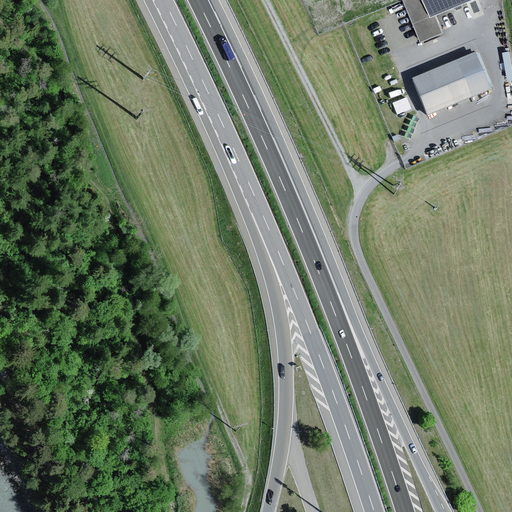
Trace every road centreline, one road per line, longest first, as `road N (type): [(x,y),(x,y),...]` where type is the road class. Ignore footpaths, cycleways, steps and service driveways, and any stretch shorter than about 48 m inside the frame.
road 1 (motorway): [(440,511),(276,133),(246,103)]
road 2 (motorway): [(406,511),(324,280),(246,103)]
road 3 (unclassified): [(401,161),(358,202),(356,250),(479,511)]
road 4 (motorway): [(245,177),(373,511)]
road 5 (motorway): [(245,177),(246,216),(283,350),(280,454),(267,511)]
road 6 (track): [(358,202),(357,181),(265,0)]
road 7 (motorway): [(166,0),(245,177)]
road 8 (track): [(68,511),(0,365)]
